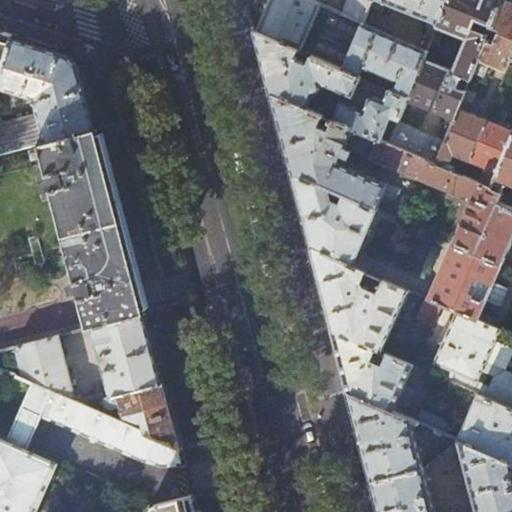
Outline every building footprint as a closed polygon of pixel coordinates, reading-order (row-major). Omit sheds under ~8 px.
[(270,0),(267,8),(257,31),(345,68),(363,22),(343,13),(324,4),(314,0),(270,0)] [(314,0),(324,4),(325,0),(348,0),(343,13),(363,22),(370,6),(372,0),(314,0)] [(372,0),(370,6),(387,13),(392,2),(429,17),(425,27),(435,31),(437,24),(447,0),(372,0)] [(447,0),(437,24),(467,37),(454,70),(462,73),(471,77),(472,75),(479,57),(502,0),(447,0)] [(511,0),(502,0),(479,57),(490,62),(507,68),(511,57),(511,56),(511,0)] [(427,50),(363,22),(345,68),(359,75),(364,64),(398,79),(393,89),(408,96),(424,58),(427,50)] [(0,78),(14,34),(0,29),(0,78)] [(345,68),(257,31),(254,30),(262,61),(271,92),(308,107),(314,92),(317,92),(319,91),(322,88),(323,84),(322,82),(321,80),(353,94),(361,75),(359,75),(345,68)] [(46,44),(14,34),(0,78),(0,87),(35,98),(38,112),(0,121),(0,152),(36,144),(99,128),(87,83),(82,63),(71,52),(46,44)] [(482,79),(490,62),(479,57),(472,75),(482,79)] [(454,70),(424,58),(408,96),(407,99),(454,119),(459,107),(465,92),(466,89),(457,86),(462,73),(454,70)] [(407,99),(408,96),(393,89),(389,87),(384,98),(374,93),(369,96),(364,110),(341,100),(333,118),(381,138),(391,114),(399,117),(407,99)] [(308,107),(271,92),(286,152),(291,171),(377,208),(388,182),(339,161),(342,153),(349,156),(353,148),(418,177),(426,158),(389,142),(381,138),(333,118),(308,107)] [(465,92),(459,107),(466,110),(472,96),(465,92)] [(466,110),(459,107),(454,119),(444,143),(436,162),(426,158),(418,177),(453,193),(472,197),(479,181),(455,170),(455,169),(455,168),(455,167),(454,166),(453,165),(448,163),(453,152),(470,160),(487,119),(466,110)] [(487,119),(470,160),(487,167),(481,181),(491,186),(511,134),(511,129),(509,128),(510,124),(492,116),(490,120),(487,118),(487,119)] [(397,122),(389,142),(426,158),(436,162),(444,143),(397,122)] [(109,169),(99,128),(36,144),(38,154),(44,153),(50,178),(45,179),(47,188),(53,187),(77,280),(71,282),(73,291),(79,289),(89,327),(93,326),(147,312),(143,297),(136,272),(109,169)] [(511,134),(491,186),(501,190),(506,180),(511,182),(511,134)] [(377,208),(291,171),(309,238),(311,246),(352,264),(377,208)] [(481,181),(479,181),(472,197),(453,241),(502,263),(511,241),(511,205),(500,200),(503,191),(501,190),(491,186),(481,181)] [(397,240),(419,250),(428,231),(406,221),(397,240)] [(478,319),(502,263),(453,241),(428,297),(442,303),(457,310),(478,319)] [(352,264),(311,246),(330,320),(332,328),(383,349),(409,289),(378,275),(372,288),(363,284),(362,279),(366,270),(352,264)] [(442,303),(428,297),(425,296),(417,315),(434,323),(442,303)] [(500,329),(478,319),(457,310),(435,360),(446,365),(442,375),(480,392),(511,406),(511,372),(505,369),(511,352),(511,346),(495,339),(500,329)] [(157,353),(147,312),(93,326),(111,395),(165,382),(157,353)] [(383,349),(332,328),(347,386),(349,391),(402,414),(413,389),(404,385),(412,368),(425,374),(427,369),(383,349)] [(18,346),(27,379),(77,401),(60,335),(18,346)] [(41,415),(134,456),(162,465),(187,466),(182,448),(146,432),(96,410),(79,402),(77,401),(27,379),(0,366),(0,396),(22,407),(41,415)] [(177,379),(165,382),(171,403),(183,400),(177,379)] [(171,403),(165,382),(111,395),(104,396),(107,405),(110,406),(117,405),(118,409),(123,409),(124,410),(128,414),(141,420),(144,420),(146,432),(182,448),(172,408),(171,403)] [(94,392),(96,398),(103,396),(102,390),(94,392)] [(402,414),(349,391),(362,442),(372,480),(424,467),(412,418),(402,414)] [(511,406),(480,392),(459,439),(511,462),(511,406)] [(94,399),(79,402),(96,410),(94,399)] [(41,415),(22,407),(8,441),(26,449),(41,415)] [(0,511),(35,511),(58,463),(26,449),(8,441),(0,437),(0,511)] [(511,511),(511,462),(459,439),(477,511),(511,511)] [(436,511),(424,467),(372,480),(380,511),(436,511)] [(198,511),(194,494),(150,505),(146,511),(198,511)]
